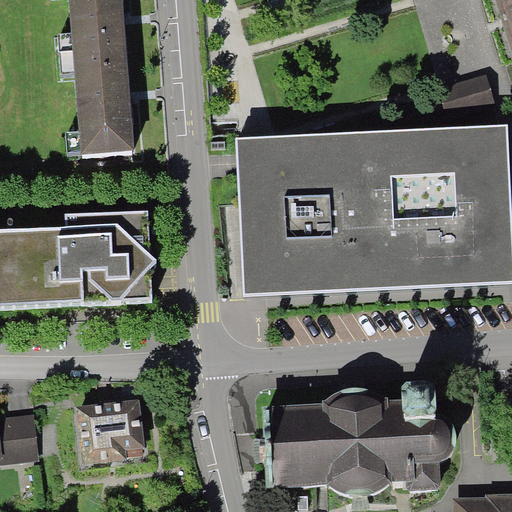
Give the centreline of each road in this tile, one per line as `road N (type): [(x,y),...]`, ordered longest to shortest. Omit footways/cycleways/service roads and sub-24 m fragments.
road 1 (residential): [(206,363),(176,0)]
road 2 (residential): [(206,363),(511,342)]
road 3 (residential): [(0,367),(206,363)]
road 4 (unknown): [(440,511),(468,477),(461,346)]
road 5 (residential): [(237,511),(206,363)]
